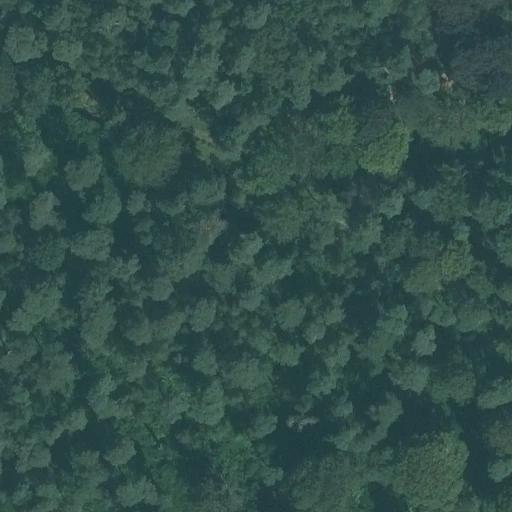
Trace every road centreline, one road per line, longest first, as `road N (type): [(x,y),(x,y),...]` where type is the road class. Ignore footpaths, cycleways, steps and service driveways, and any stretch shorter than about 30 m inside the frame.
road 1 (track): [(266,191),(0,73)]
road 2 (track): [(511,302),(266,191)]
